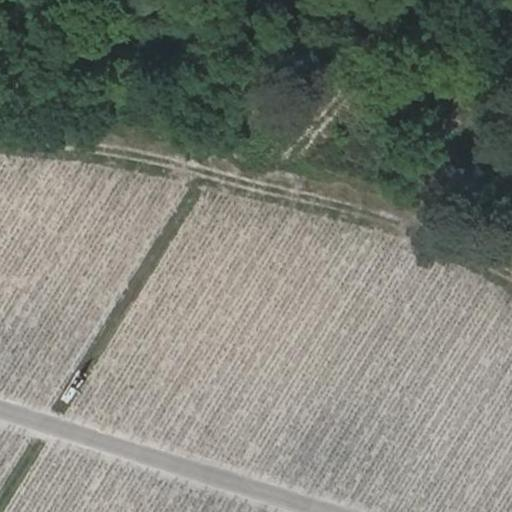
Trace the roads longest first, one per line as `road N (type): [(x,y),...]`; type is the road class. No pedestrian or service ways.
road 1 (track): [(0,124),(416,238),(511,285)]
road 2 (track): [(0,488),(190,174)]
road 3 (unclassified): [(321,511),(0,413)]
